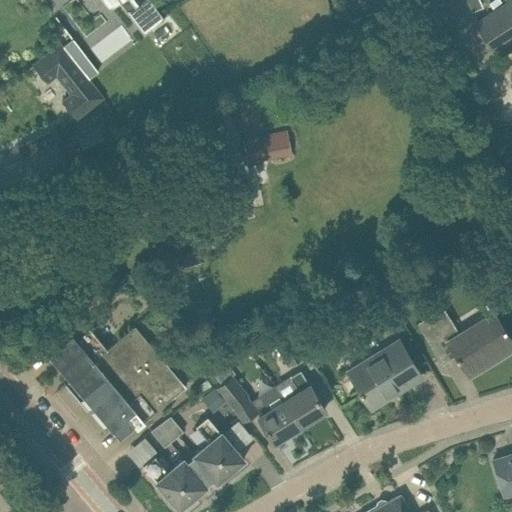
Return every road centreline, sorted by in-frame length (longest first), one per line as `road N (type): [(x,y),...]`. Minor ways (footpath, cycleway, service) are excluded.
road 1 (residential): [(252,511),(312,476),(419,431),(511,405)]
road 2 (secondary): [(92,493),(0,380)]
